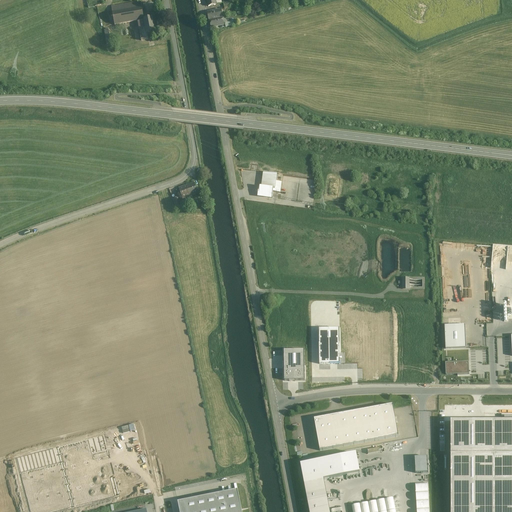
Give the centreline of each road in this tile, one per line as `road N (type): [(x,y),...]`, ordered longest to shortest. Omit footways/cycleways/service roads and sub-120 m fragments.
road 1 (secondary): [(0,103),(511,158)]
road 2 (tertiary): [(201,0),(273,402)]
road 3 (unclassified): [(273,402),(360,391),(511,391)]
road 4 (residential): [(167,0),(196,157),(169,184)]
road 5 (unclassified): [(169,184),(0,246)]
